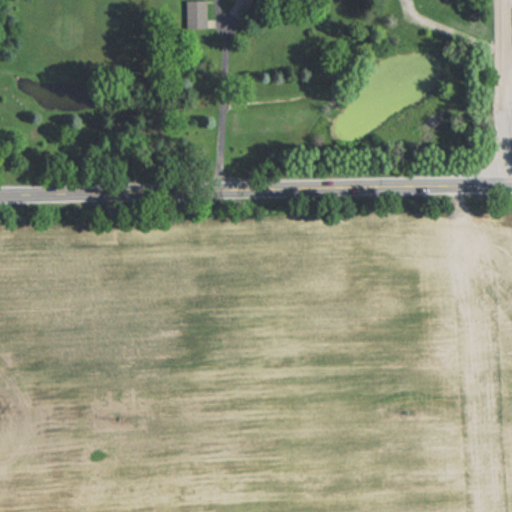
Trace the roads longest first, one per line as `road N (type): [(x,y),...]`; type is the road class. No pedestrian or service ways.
road 1 (secondary): [(511,184),(0,195)]
road 2 (residential): [(507,184),(498,0)]
